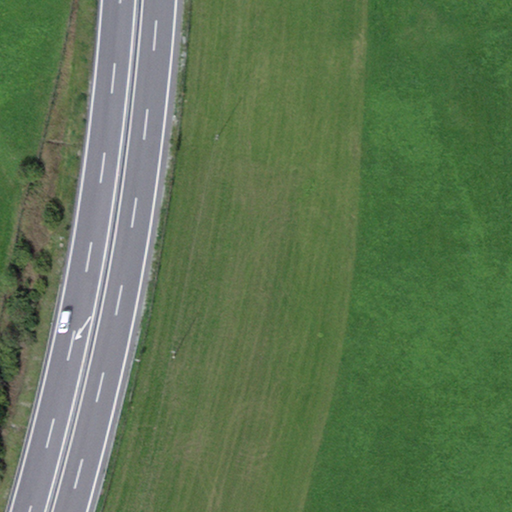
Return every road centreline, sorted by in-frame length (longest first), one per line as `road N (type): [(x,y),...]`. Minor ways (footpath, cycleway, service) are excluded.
road 1 (trunk): [(118,0),(88,250),(26,511)]
road 2 (trunk): [(68,511),(127,255),(157,0)]
